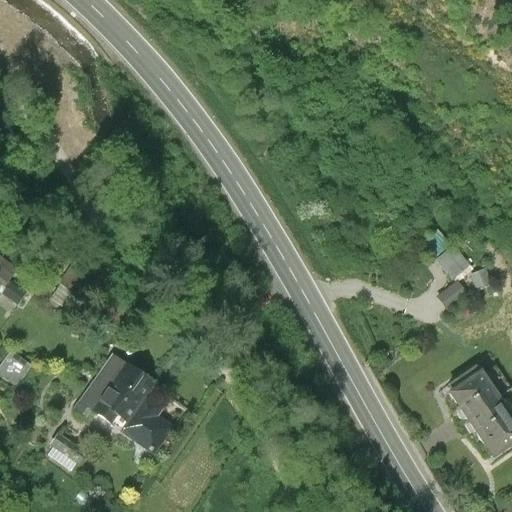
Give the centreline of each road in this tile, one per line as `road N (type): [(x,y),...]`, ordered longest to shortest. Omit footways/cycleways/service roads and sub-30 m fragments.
road 1 (secondary): [(428,511),(211,142),(83,0)]
road 2 (track): [(293,511),(234,377),(206,335),(166,303),(0,84)]
road 3 (track): [(511,103),(367,0)]
